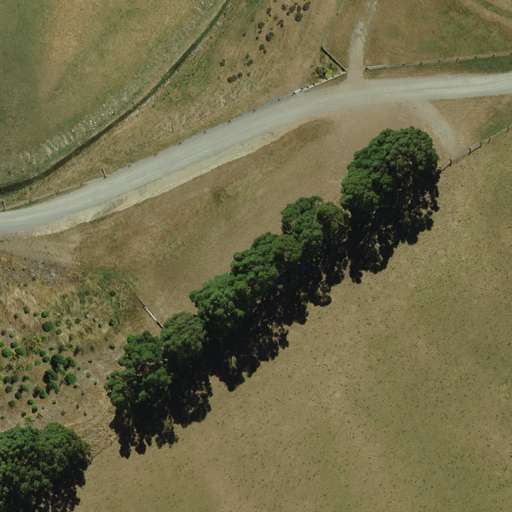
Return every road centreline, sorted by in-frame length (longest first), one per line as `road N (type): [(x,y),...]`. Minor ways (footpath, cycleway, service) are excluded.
road 1 (track): [(0,215),(290,107),(511,82)]
road 2 (track): [(352,98),(0,433)]
